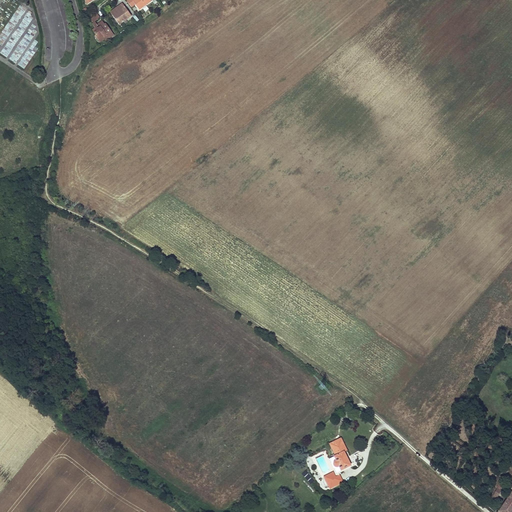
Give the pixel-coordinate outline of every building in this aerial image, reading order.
[(131,0),(134,4),(139,10),(151,1),(149,0),(131,0)] [(112,15),(118,25),(130,16),(122,4),(120,5),(118,6),(120,9),(112,15)] [(118,6),(110,13),(112,15),(120,9),(118,6)] [(98,15),(96,13),(93,15),(94,17),(90,19),(93,23),(92,24),(94,27),(97,25),(94,21),(99,17),(98,15)] [(106,35),(108,38),(113,35),(105,24),(104,24),(102,21),(98,24),(100,26),(98,28),(97,29),(98,30),(97,31),(94,33),(95,35),(94,36),(98,40),(106,35)] [(22,57),(18,65),(25,68),(29,58),(28,58),(27,59),(22,57)] [(347,451),(341,439),(330,444),(336,456),(329,459),(337,474),(338,474),(338,472),(350,466),(344,453),(347,451)] [(342,486),(338,477),(336,478),(335,475),(326,480),(331,491),(342,486)] [(505,485),(500,482),(496,488),(497,488),(491,500),(494,502),(500,490),(501,491),(505,485)] [(511,511),(511,487),(511,489),(511,492),(499,511),(511,511)]
